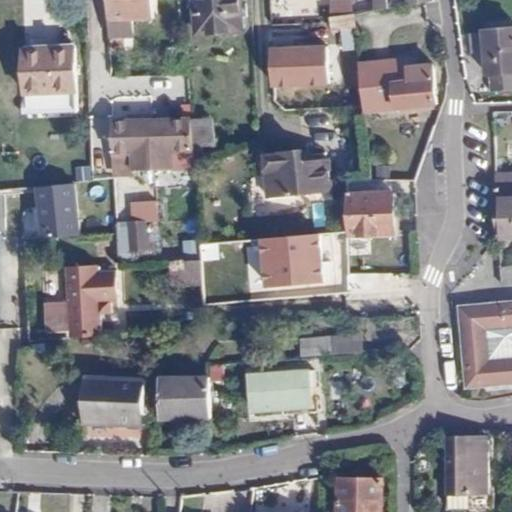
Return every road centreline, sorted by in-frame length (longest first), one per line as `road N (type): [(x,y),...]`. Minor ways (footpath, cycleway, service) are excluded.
road 1 (residential): [(434,418),(295,450),(163,467),(0,465)]
road 2 (residential): [(444,0),(456,66),(458,226),(433,278),(434,418)]
